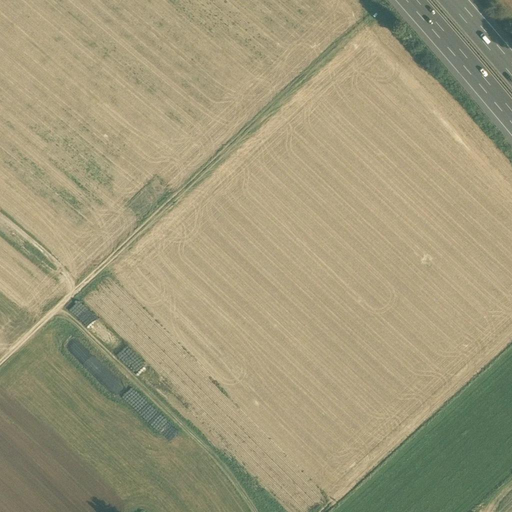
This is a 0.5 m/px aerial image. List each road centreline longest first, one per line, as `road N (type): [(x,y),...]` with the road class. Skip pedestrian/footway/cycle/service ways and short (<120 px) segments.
road 1 (track): [(60,307),(373,15)]
road 2 (track): [(256,511),(222,463),(60,307),(0,363)]
road 3 (motorway): [(415,0),(511,112)]
